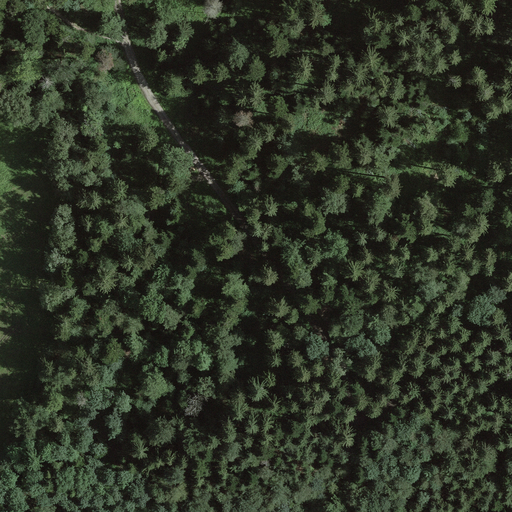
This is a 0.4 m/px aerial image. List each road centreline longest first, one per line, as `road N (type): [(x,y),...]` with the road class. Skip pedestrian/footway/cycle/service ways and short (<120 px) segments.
road 1 (track): [(115,0),(162,118),(345,371),(351,421),(343,511)]
road 2 (track): [(351,421),(511,344)]
